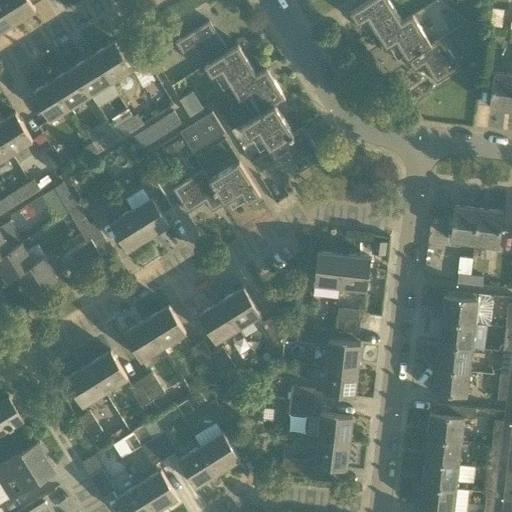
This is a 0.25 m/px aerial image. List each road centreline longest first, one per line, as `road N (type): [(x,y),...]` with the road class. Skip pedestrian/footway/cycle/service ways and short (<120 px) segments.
road 1 (residential): [(410,221),(314,211),(204,278),(166,276),(17,368),(0,339)]
road 2 (residential): [(378,511),(410,221)]
road 3 (residential): [(420,142),(382,136),(345,117),(270,0)]
road 4 (residential): [(373,511),(260,499),(237,511)]
road 5 (residential): [(108,0),(13,57),(0,79)]
